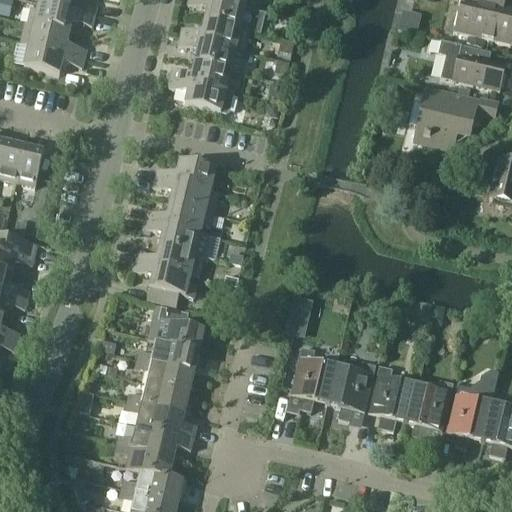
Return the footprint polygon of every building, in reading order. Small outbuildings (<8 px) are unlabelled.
[(39,0),(40,0),(38,7),(94,21),(96,12),(76,7),(77,0),(39,0)] [(204,26),(250,36),(255,15),(194,0),(188,0),(187,8),(207,13),(204,26)] [(258,0),(194,0),(255,15),(258,0)] [(510,50),(511,43),(511,12),(503,11),(505,0),(463,0),(454,36),(467,39),(465,48),(483,52),(485,44),(510,50)] [(29,28),(69,37),(72,26),(91,31),(94,21),(38,7),(36,15),(32,14),(29,28)] [(400,30),(418,35),(423,16),(405,11),(400,30)] [(179,41),(245,57),(250,36),(204,26),(201,36),(181,32),(179,41)] [(21,48),(28,50),(83,63),(86,54),(66,49),(69,37),(29,28),(28,29),(25,28),(21,48)] [(245,57),(179,41),(177,50),(197,55),(194,67),(230,76),(240,79),(245,57)] [(443,83),(452,85),(499,96),(504,73),(483,68),(486,56),(442,46),(438,59),(448,61),(443,83)] [(23,72),(59,80),(61,68),(81,73),(83,63),(28,50),(23,72)] [(225,97),(230,76),(194,67),(192,78),(172,74),(169,83),(225,97)] [(233,99),(225,97),(169,83),(167,92),(187,97),(184,109),(225,119),(229,118),(233,99)] [(385,84),(384,93),(396,95),(397,87),(385,84)] [(459,91),(457,99),(468,102),(469,94),(459,91)] [(414,107),(409,127),(419,130),(417,139),(436,143),(434,151),(447,154),(468,141),(473,118),(493,123),(496,108),(468,102),(457,99),(428,92),(424,110),(414,107)] [(0,183),(17,187),(25,152),(6,148),(0,174),(0,183)] [(35,192),(44,156),(25,152),(17,187),(35,192)] [(511,167),(498,164),(488,203),(511,209),(511,167)] [(154,183),(209,196),(215,174),(179,166),(176,178),(156,173),(154,183)] [(169,209),(212,220),(218,198),(209,196),(154,183),(152,192),(172,197),(169,209)] [(144,225),(200,238),(201,230),(209,232),(212,220),(169,209),(166,220),(147,215),(144,225)] [(206,245),(198,243),(200,238),(144,225),(142,234),(162,239),(159,251),(203,261),(206,245)] [(15,238),(24,240),(26,228),(17,226),(15,238)] [(36,249),(0,240),(0,276),(12,279),(15,267),(31,271),(36,249)] [(203,261),(159,251),(156,262),(137,257),(135,266),(190,279),(192,272),(200,274),(203,261)] [(190,279),(135,266),(132,276),(152,281),(146,305),(175,312),(178,300),(192,304),(196,290),(188,288),(190,279)] [(0,298),(26,305),(29,295),(9,290),(12,279),(0,276),(0,298)] [(0,320),(2,321),(4,309),(24,314),(26,305),(0,298),(0,320)] [(421,306),(417,324),(427,327),(432,309),(421,306)] [(198,357),(204,334),(185,330),(188,318),(154,310),(147,343),(155,345),(155,346),(198,357)] [(0,342),(17,346),(19,337),(0,332),(0,327),(2,321),(0,320),(0,342)] [(288,321),(285,337),(299,340),(303,324),(288,321)] [(0,352),(14,356),(17,346),(0,342),(0,352)] [(198,357),(155,346),(152,359),(138,356),(136,364),(193,378),(198,357)] [(327,409),(335,371),(311,365),(313,356),(301,353),(291,396),(303,398),(300,414),(310,417),(313,406),(327,409)] [(145,388),(188,399),(193,378),(136,364),(134,372),(148,375),(145,388)] [(335,371),(327,409),(341,412),(338,424),(348,426),(352,410),(364,413),(374,370),(362,367),(360,376),(335,371)] [(405,427),(413,389),(389,384),(391,374),(379,372),(369,413),(381,416),(377,433),(388,436),(391,424),(405,427)] [(410,441),(415,442),(426,444),(430,428),(442,431),(452,389),(439,386),(437,395),(413,389),(405,427),(413,429),(410,441)] [(149,411),(183,419),(188,399),(145,388),(142,401),(129,398),(127,406),(149,411)] [(482,446),(491,408),(467,402),(469,393),(456,390),(447,432),(458,434),(455,451),(465,453),(468,442),(482,446)] [(149,411),(127,406),(125,415),(138,418),(135,431),(192,444),(195,431),(181,428),(183,419),(149,411)] [(511,412),(491,408),(482,446),(496,449),(493,461),(504,463),(508,447),(511,447),(511,412)] [(116,449),(173,462),(176,452),(189,455),(192,444),(135,431),(132,443),(119,439),(116,449)] [(173,462),(116,449),(115,456),(129,459),(125,472),(139,475),(169,482),(173,462)] [(120,494),(177,508),(182,486),(169,482),(139,475),(136,488),(122,485),(120,494)] [(130,511),(176,511),(177,508),(120,494),(118,502),(132,505),(130,511)]
